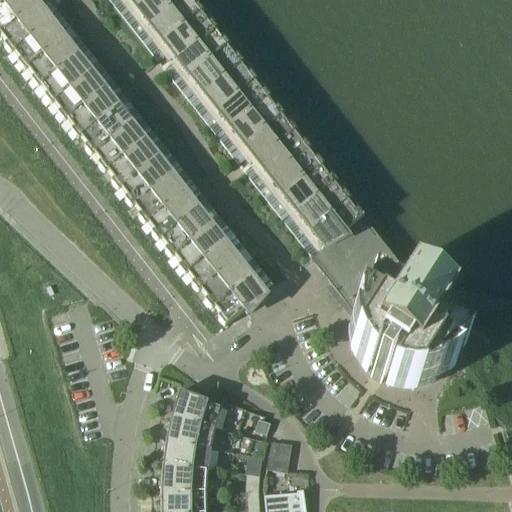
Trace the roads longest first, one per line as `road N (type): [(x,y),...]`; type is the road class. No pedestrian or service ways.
road 1 (residential): [(484,436),(430,447),(382,441),(346,423),(308,387),(274,321)]
road 2 (residential): [(157,344),(0,192)]
road 3 (residential): [(118,511),(125,426),(140,370),(157,344)]
road 4 (residential): [(157,344),(190,371),(209,372),(274,321)]
